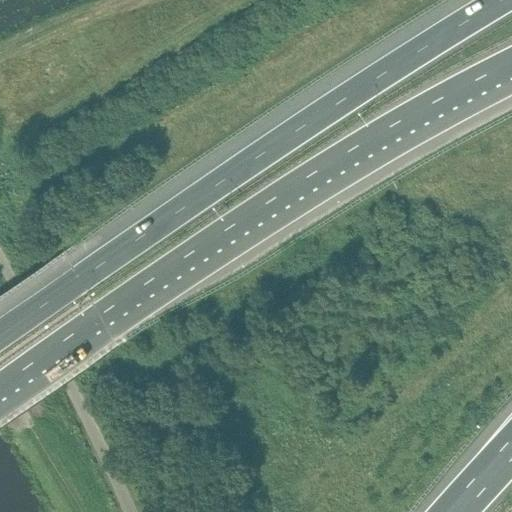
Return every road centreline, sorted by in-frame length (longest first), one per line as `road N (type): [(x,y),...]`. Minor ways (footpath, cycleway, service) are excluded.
road 1 (motorway): [(0,382),(265,203),(511,61)]
road 2 (motorway): [(497,0),(0,330)]
